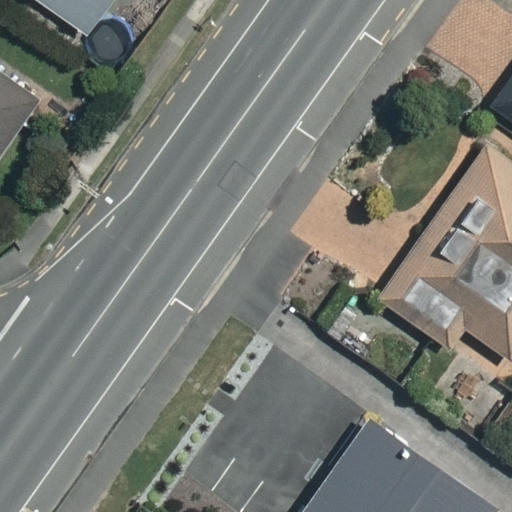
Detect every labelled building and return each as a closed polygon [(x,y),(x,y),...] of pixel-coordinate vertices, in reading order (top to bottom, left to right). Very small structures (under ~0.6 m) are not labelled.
[(85,0),(39,0),(71,22),(85,0)] [(511,52),(482,96),(511,117),(511,52)] [(0,132),(28,93),(0,72),(0,132)] [(511,340),(511,161),(473,136),(369,293),(440,340),(454,319),(504,353),(511,340)] [(492,511),(498,504),(369,416),(303,511),(492,511)]
